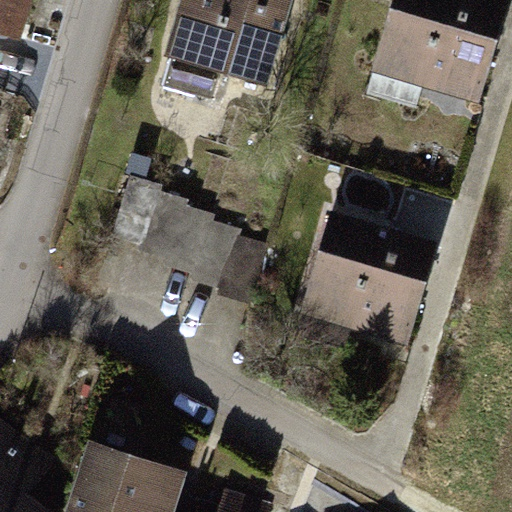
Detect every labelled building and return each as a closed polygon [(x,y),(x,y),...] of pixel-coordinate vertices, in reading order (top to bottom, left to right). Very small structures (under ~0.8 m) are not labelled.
[(26,0),(0,0),(0,38),(13,43),(26,0)] [(281,0),(178,0),(161,59),(254,88),(281,0)] [(503,2),(496,0),(378,0),(359,71),(476,102),(503,2)] [(174,185),(124,176),(113,239),(141,244),(139,256),(171,262),(169,269),(206,275),(204,286),(230,291),(229,299),(252,303),(262,245),(242,241),(240,230),(215,226),(217,217),(192,213),(194,201),(172,198),(174,185)] [(433,238),(322,209),(293,320),(403,349),(433,238)] [(39,457),(0,427),(0,511),(33,511),(10,494),(39,457)] [(162,511),(173,473),(66,446),(44,511),(252,511),(255,501),(212,492),(206,511),(162,511)]
